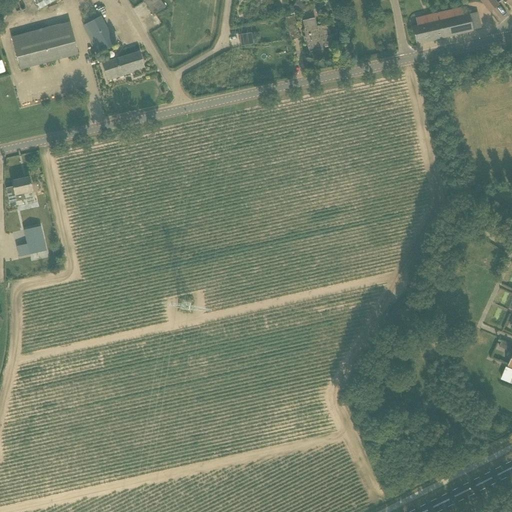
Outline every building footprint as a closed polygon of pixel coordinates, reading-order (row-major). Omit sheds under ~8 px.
[(33,0),(39,10),(56,0),(33,0)] [(148,8),(161,0),(160,0),(145,0),(144,1),(148,8)] [(161,0),(148,8),(153,15),(165,7),(161,0)] [(299,0),(298,0),(293,4),(300,12),(305,7),(299,0)] [(498,5),(494,0),(479,0),(490,12),(498,5)] [(511,0),(501,0),(511,9),(511,8),(511,0)] [(416,44),(473,30),(469,14),(463,15),(462,9),(430,16),(431,23),(412,27),(416,44)] [(475,29),(482,27),(478,13),(471,15),(475,29)] [(102,52),(116,45),(101,16),(87,24),(102,52)] [(295,17),(286,19),(290,40),(300,38),(295,17)] [(304,30),(308,50),(322,47),(322,48),(333,46),(328,24),(317,27),(315,18),(302,21),(304,30)] [(79,54),(76,45),(72,30),(44,38),(42,32),(32,35),(33,41),(14,46),(20,70),(79,54)] [(253,44),(252,33),(239,35),(241,46),(250,45),(253,44)] [(103,64),(108,80),(128,74),(127,72),(144,67),(139,52),(103,64)] [(8,197),(23,193),(26,205),(35,203),(32,191),(33,191),(30,177),(12,181),(13,187),(7,189),(8,197)] [(45,244),(41,226),(25,230),(29,247),(31,255),(46,251),(45,244)] [(8,267),(18,267),(18,255),(7,256),(8,267)] [(509,342),(502,339),(499,346),(507,349),(509,342)] [(511,383),(511,379),(511,370),(506,368),(502,379),(511,383)]
